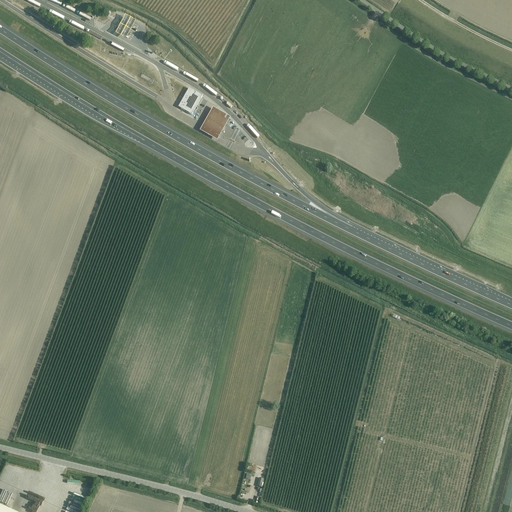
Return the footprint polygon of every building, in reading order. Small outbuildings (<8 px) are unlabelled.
[(59,14),(57,17),(71,24),(73,22),(59,14)] [(125,14),(115,32),(125,38),(135,20),(125,14)] [(110,41),(109,43),(123,51),(124,49),(121,47),(110,41)] [(193,79),(194,76),(182,70),(180,73),(193,79)] [(198,79),(196,81),(210,91),(211,88),(198,79)] [(183,98),(178,108),(191,115),(193,113),(197,106),(198,105),(200,100),(201,99),(202,96),(189,89),(183,98)] [(225,103),(227,101),(216,92),(214,95),(225,103)] [(212,108),(199,131),(217,141),(230,118),(212,108)] [(73,492),(70,497),(79,502),(80,499),(82,500),(84,497),(73,492)]
